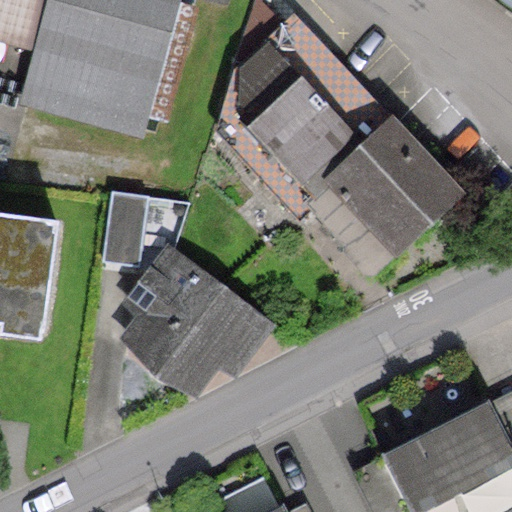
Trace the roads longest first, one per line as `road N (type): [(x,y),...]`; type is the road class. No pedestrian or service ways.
road 1 (residential): [(511,271),(37,511)]
road 2 (residential): [(398,0),(511,85)]
